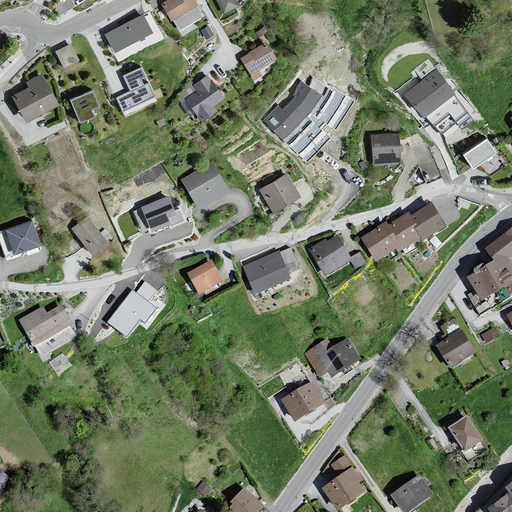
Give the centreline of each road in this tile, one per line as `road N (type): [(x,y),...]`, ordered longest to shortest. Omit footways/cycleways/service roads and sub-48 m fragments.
road 1 (residential): [(0,286),(56,291),(107,284),(180,257),(351,224),(441,190),(496,198),(511,211)]
road 2 (tertiary): [(277,511),(466,250),(511,212)]
